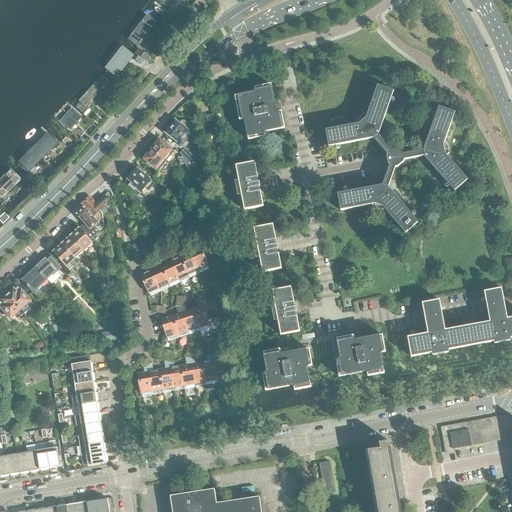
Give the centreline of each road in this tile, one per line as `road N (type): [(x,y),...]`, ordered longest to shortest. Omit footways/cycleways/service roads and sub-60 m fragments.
road 1 (residential): [(125,476),(511,399)]
road 2 (residential): [(0,275),(185,88),(249,55)]
road 3 (residential): [(125,476),(111,370),(147,344),(149,321),(133,275)]
road 4 (secondary): [(0,246),(141,103)]
road 5 (secondary): [(454,0),(511,131)]
road 6 (residential): [(416,511),(410,477),(511,462)]
road 7 (secondary): [(235,15),(177,61),(141,103)]
road 8 (residential): [(0,500),(125,476)]
road 9 (secondary): [(141,103),(240,32)]
